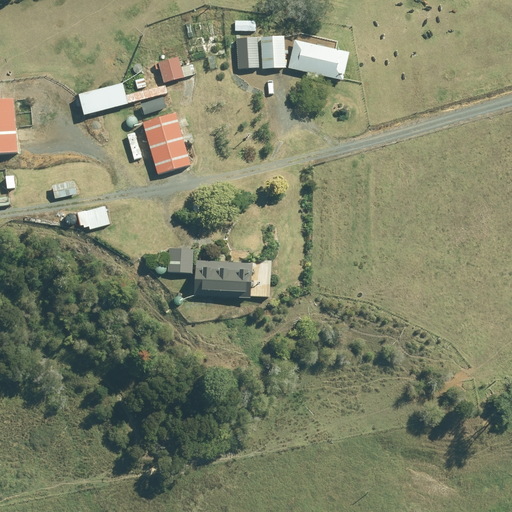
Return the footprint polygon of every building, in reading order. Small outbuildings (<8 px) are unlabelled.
[(262,69),(285,68),(284,36),(261,38),(261,45),(251,45),(252,66),(262,65),(262,69)] [(343,81),(349,53),(295,41),(288,68),(343,81)] [(192,65),(181,68),(178,58),(158,63),(164,83),(195,75),(192,65)] [(14,99),(2,100),(0,83),(0,82),(0,155),(20,153),(14,99)] [(164,87),(125,97),(122,84),(79,95),(84,116),(166,94),(164,87)] [(157,176),(191,166),(176,114),(142,123),(157,176)] [(15,190),(14,176),(4,177),(5,191),(15,190)] [(76,195),(73,183),(50,188),(53,200),(76,195)] [(0,207),(9,206),(8,198),(0,199),(0,207)] [(87,230),(110,225),(105,206),(78,213),(80,221),(85,220),(87,230)] [(168,251),(167,274),(192,275),(193,252),(168,251)] [(269,296),(270,262),(196,262),(196,296),(269,296)]
